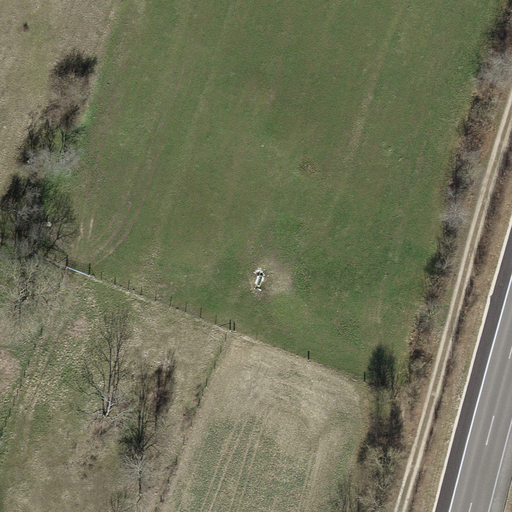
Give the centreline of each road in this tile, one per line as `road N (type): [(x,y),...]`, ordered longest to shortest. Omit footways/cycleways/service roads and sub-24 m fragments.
road 1 (track): [(404,511),(511,115)]
road 2 (trunk): [(511,369),(471,511)]
